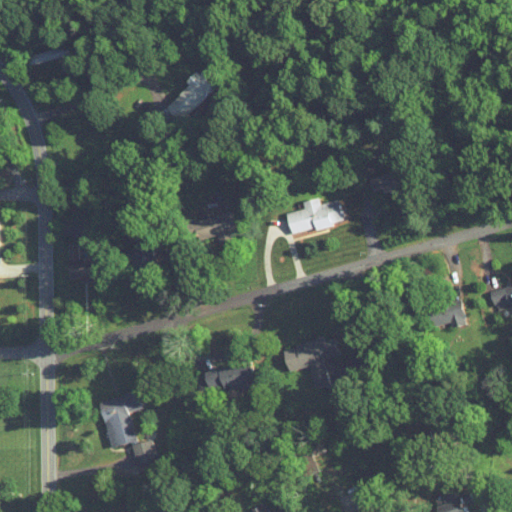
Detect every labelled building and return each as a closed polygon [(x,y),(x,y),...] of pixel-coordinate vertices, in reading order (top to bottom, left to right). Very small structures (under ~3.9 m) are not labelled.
[(27,54),(29,63),(68,56),(66,47),(27,54)] [(179,122),(221,82),(205,65),(186,83),(188,85),(165,107),(179,122)] [(410,186),(404,167),(368,178),(372,189),(380,187),(382,194),(410,186)] [(337,198),(319,202),(318,196),(301,200),(303,207),(285,211),(290,233),(342,221),(337,198)] [(237,230),(230,209),(195,221),(202,242),(237,230)] [(133,269),(156,261),(150,243),(140,247),(137,239),(124,243),(133,269)] [(67,278),(100,278),(100,257),(77,257),(77,242),(66,242),(67,278)] [(511,282),(491,287),(498,318),(511,314),(511,282)] [(449,321),(450,326),(467,322),(461,298),(428,306),(432,325),(449,321)] [(322,357),(337,354),(333,336),(282,346),(286,370),(308,365),(312,387),(327,384),(322,357)] [(196,373),(200,392),(252,379),(247,360),(196,373)] [(127,411),(140,408),(136,391),(98,400),(109,446),(134,440),(127,411)] [(130,443),(135,464),(155,459),(150,439),(130,443)] [(436,506),(438,511),(466,511),(460,496),(436,506)] [(247,509),(248,511),(266,511),(261,502),(247,509)]
